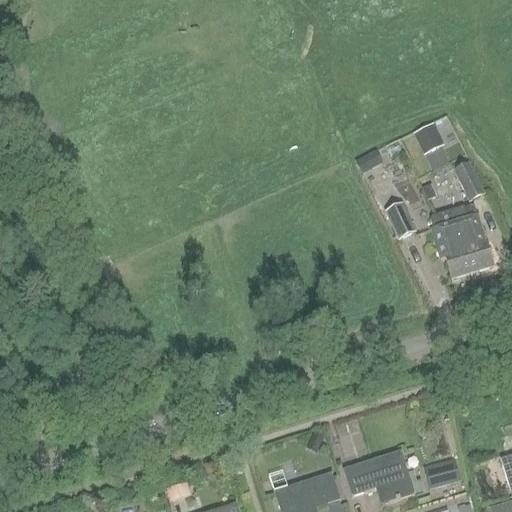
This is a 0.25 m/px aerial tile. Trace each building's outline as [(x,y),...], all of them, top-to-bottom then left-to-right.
[(415,134),(427,159),(431,157),(439,172),(453,165),(434,125),(415,134)] [(376,154),(358,162),(363,172),(380,164),(376,154)] [(484,197),(468,165),(453,173),(469,204),(484,197)] [(416,235),(403,205),(384,214),(398,243),(416,235)] [(453,224),(469,275),(492,267),(473,208),(469,208),(466,209),(463,211),(462,208),(447,212),(451,225),(453,224)] [(450,280),(469,275),(453,224),(451,225),(447,212),(432,217),(429,221),(432,231),(430,232),(438,258),(443,256),(450,280)] [(388,507),(415,498),(400,455),(343,474),(352,501),(383,491),(388,507)] [(511,458),(499,463),(511,500),(511,458)] [(431,490),(461,482),(455,460),(425,469),(431,490)] [(316,511),(317,511),(339,504),(331,477),(273,495),(278,511),(316,511)] [(511,511),(511,501),(491,506),(491,511),(511,511)]
